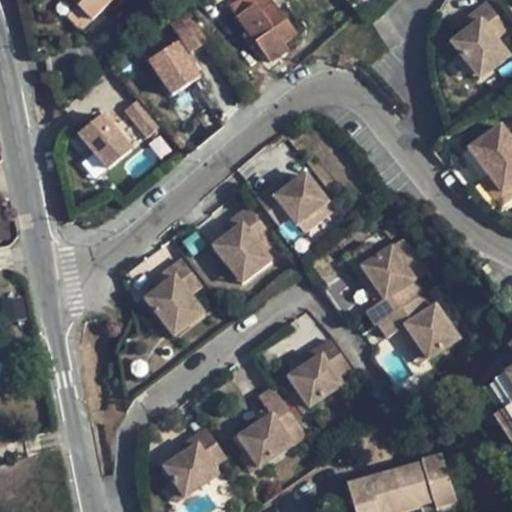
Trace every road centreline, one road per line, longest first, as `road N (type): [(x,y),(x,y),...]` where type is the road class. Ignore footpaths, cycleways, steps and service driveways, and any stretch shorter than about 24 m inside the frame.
road 1 (residential): [(53,295),(89,281),(299,96),(333,88),(382,117),(449,210),(511,253)]
road 2 (tertiary): [(0,51),(53,295)]
road 3 (tertiary): [(53,295),(100,511)]
